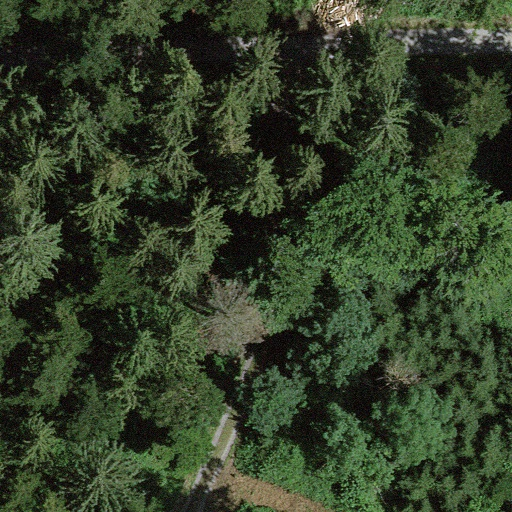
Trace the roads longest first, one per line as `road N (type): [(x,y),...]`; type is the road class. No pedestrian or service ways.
road 1 (track): [(0,52),(511,41)]
road 2 (track): [(274,47),(257,279),(171,511)]
